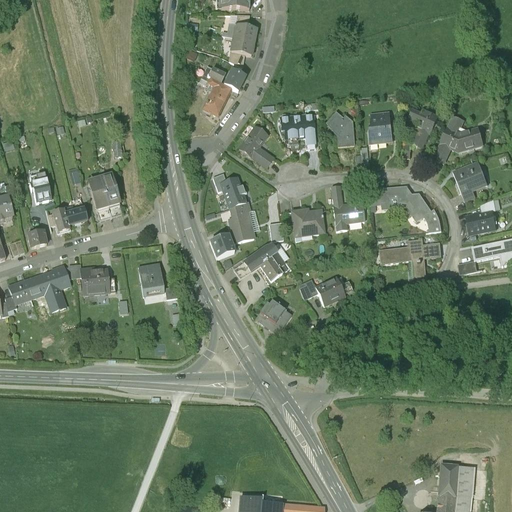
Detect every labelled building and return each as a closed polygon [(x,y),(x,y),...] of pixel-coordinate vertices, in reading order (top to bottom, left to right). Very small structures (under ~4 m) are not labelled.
[(219,0),(219,14),(250,14),(250,5),(247,5),(248,1),(251,1),(252,0),(219,0)] [(235,29),(248,31),(249,19),(237,19),(235,29)] [(248,31),(235,29),(232,42),(256,46),(258,33),(248,31)] [(256,46),(232,42),(230,56),(245,59),(253,61),(256,46)] [(198,57),(188,53),(185,60),(195,64),(198,57)] [(245,59),(230,56),(228,65),(242,72),(245,59)] [(208,70),(202,82),(221,90),(225,79),(208,70)] [(232,74),(224,91),(231,95),(238,97),(246,80),(232,74)] [(221,90),(202,82),(199,87),(206,90),(204,94),(211,97),(203,113),(219,121),(231,95),(224,91),(221,90)] [(422,117),(414,114),(407,128),(420,134),(413,148),(423,153),(430,138),(431,139),(440,120),(424,113),(422,117)] [(343,123),(336,117),(326,128),(337,141),(338,151),(354,149),(352,126),(345,120),(343,123)] [(368,129),(370,148),(393,146),(390,117),(370,119),(371,128),(368,129)] [(314,118),(280,121),(281,138),(284,138),(285,144),(288,144),(288,149),(298,148),(298,143),(305,142),(306,152),(316,151),(314,118)] [(465,125),(453,119),(433,163),(445,169),(452,154),(459,157),(483,151),(478,132),(466,135),(462,132),(465,125)] [(269,140),(254,129),(237,153),(266,174),(274,162),(260,152),(269,140)] [(34,159),(44,156),(42,149),(32,151),(34,159)] [(411,149),(403,149),(402,162),(410,163),(411,149)] [(360,152),(360,159),(361,170),(368,169),(367,151),(360,152)] [(479,167),(453,177),(465,208),(477,203),(475,198),(489,192),(479,167)] [(219,170),(214,175),(220,182),(225,177),(219,170)] [(77,171),(68,174),(72,188),(81,186),(77,171)] [(99,183),(109,214),(121,211),(112,179),(99,183)] [(99,183),(87,187),(96,218),(109,214),(99,183)] [(220,189),(229,212),(249,205),(251,205),(248,197),(245,186),(239,188),(237,183),(220,189)] [(0,229),(13,226),(2,185),(0,185),(0,229)] [(408,191),(379,193),(380,195),(381,209),(381,214),(407,212),(417,227),(420,225),(430,238),(443,237),(442,232),(423,198),(413,199),(408,191)] [(260,192),(248,197),(251,205),(263,199),(260,192)] [(381,209),(380,195),(368,196),(370,210),(381,209)] [(342,198),(331,199),(336,236),(347,235),(346,229),(364,226),(361,207),(343,209),(342,198)] [(33,201),(35,210),(37,210),(44,209),(41,199),(33,201)] [(73,210),(63,213),(63,214),(69,233),(88,228),(80,201),(71,204),(73,210)] [(249,205),(229,212),(231,221),(227,223),(233,239),(236,248),(256,242),(249,216),(251,215),(249,205)] [(30,235),(42,232),(39,216),(37,210),(35,210),(25,213),(30,235)] [(121,211),(109,214),(111,221),(123,217),(121,211)] [(308,213),(291,215),(294,243),(325,239),(322,214),(308,216),(308,213)] [(42,232),(43,237),(50,235),(49,230),(46,219),(45,214),(39,216),(42,232)] [(63,214),(52,218),(55,229),(58,240),(70,237),(69,233),(63,214)] [(98,225),(111,221),(109,214),(96,218),(98,225)] [(467,220),(470,238),(496,234),(493,216),(467,220)] [(55,229),(52,218),(46,219),(49,230),(55,229)] [(42,232),(30,235),(30,237),(27,238),(30,254),(46,250),(43,237),(42,232)] [(228,238),(210,244),(217,263),(234,257),(232,250),(228,241),(228,238)] [(20,244),(9,248),(13,259),(24,255),(20,244)] [(408,251),(379,254),(380,269),(413,266),(415,283),(427,282),(425,264),(442,263),(441,248),(424,249),(423,244),(407,246),(408,251)] [(511,245),(470,254),(472,267),(499,262),(501,273),(511,270),(511,263),(511,259),(511,245)] [(265,252),(243,267),(248,276),(250,279),(261,272),(271,286),(283,278),(272,263),(278,258),(273,250),(265,252)] [(286,268),(278,258),(272,263),(283,278),(288,274),(284,269),(286,268)] [(159,267),(138,270),(143,301),(164,298),(163,293),(159,267)] [(248,276),(243,267),(234,273),(239,282),(248,276)] [(51,275),(7,290),(10,300),(14,311),(43,301),(49,318),(67,312),(61,294),(71,290),(68,283),(64,270),(63,268),(50,272),(51,275)] [(80,268),(64,270),(68,283),(81,282),(80,273),(80,268)] [(457,270),(459,281),(468,279),(466,268),(457,270)] [(94,271),(80,273),(81,282),(83,301),(109,298),(109,297),(108,284),(107,273),(94,274),(94,271)] [(337,281),(315,291),(318,297),(324,311),(346,302),(344,298),(341,291),(337,281)] [(318,297),(315,291),(311,283),(305,286),(306,289),(311,300),(318,297)] [(349,287),(341,291),(344,298),(353,294),(349,287)] [(311,300),(306,289),(299,292),(304,304),(312,301),(311,300)] [(174,291),(163,293),(164,298),(165,303),(176,301),(174,291)] [(14,311),(10,300),(5,302),(5,307),(7,316),(15,313),(14,311)] [(127,304),(117,305),(119,318),(129,316),(127,304)] [(270,311),(266,308),(255,324),(278,340),(292,321),(272,307),(270,311)] [(440,464),(435,511),(455,511),(459,467),(459,465),(440,464)] [(470,511),(474,468),(459,467),(455,511),(470,511)] [(259,502),(239,501),(237,511),(258,511),(259,505),(259,502)]
